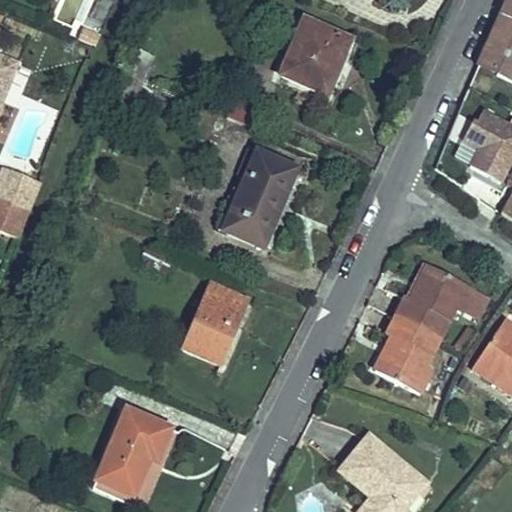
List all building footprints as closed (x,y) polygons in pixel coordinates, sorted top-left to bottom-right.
[(511,0),(507,0),(496,26),(502,29),(496,41),(491,39),(480,62),(499,71),(496,77),(511,83),(511,0)] [(343,60),(350,42),(303,22),(280,77),(320,94),(336,57),(343,60)] [(496,26),(491,39),(496,41),(502,29),(496,26)] [(78,40),(95,48),(99,38),(82,31),(78,40)] [(127,77),(142,84),(153,59),(137,52),(127,77)] [(336,57),(320,94),(326,97),(343,60),(336,57)] [(0,107),(17,65),(0,58),(0,107)] [(499,71),(480,62),(478,68),(496,77),(499,71)] [(142,84),(127,77),(116,97),(118,98),(113,107),(129,114),(133,104),(142,84)] [(142,84),(133,104),(143,108),(152,88),(142,84)] [(315,106),(320,94),(302,87),(297,99),(315,106)] [(469,169),(500,185),(511,161),(511,129),(481,113),(475,126),(471,124),(462,142),(479,151),(469,169)] [(249,181),(246,180),(256,154),(250,152),(217,230),(227,234),(249,181)] [(295,171),(256,154),(246,180),(249,181),(227,234),(262,249),(275,219),(273,218),(280,200),(283,201),(295,171)] [(0,201),(29,213),(40,185),(3,170),(0,176),(0,201)] [(511,200),(509,199),(501,215),(511,222),(511,200)] [(273,218),(275,219),(283,201),(280,200),(273,218)] [(0,233),(19,241),(29,213),(0,201),(0,233)] [(422,266),(405,300),(409,302),(427,268),(422,266)] [(472,291),(427,268),(409,302),(405,300),(395,318),(440,341),(454,312),(460,315),(472,291)] [(247,302),(210,287),(183,351),(220,366),(247,302)] [(489,299),(472,291),(460,315),(476,323),(489,299)] [(382,357),(373,374),(419,396),(431,372),(425,369),(440,341),(395,318),(386,337),(396,342),(387,360),(382,357)] [(511,328),(504,323),(472,371),(511,397),(511,328)] [(463,355),(477,335),(469,329),(454,350),(463,355)] [(396,342),(391,340),(382,357),(387,360),(396,342)] [(171,431),(125,412),(95,484),(127,498),(133,500),(146,468),(143,466),(146,460),(149,461),(156,465),(171,431)] [(370,437),(340,472),(374,501),(364,511),(402,511),(425,485),(370,437)] [(123,509),(127,498),(95,484),(90,495),(123,509)]
